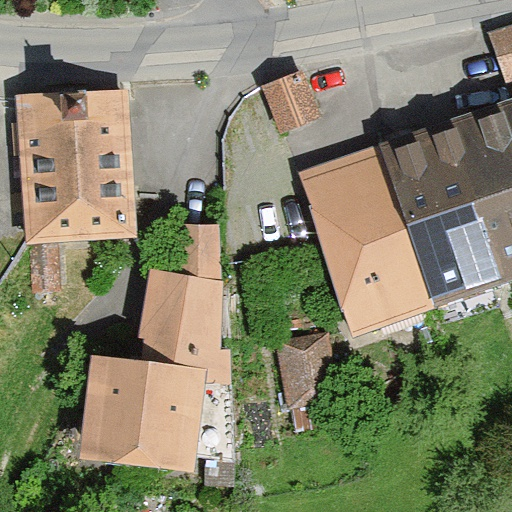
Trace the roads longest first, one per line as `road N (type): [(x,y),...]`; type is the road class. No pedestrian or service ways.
road 1 (tertiary): [(236,46),(481,0)]
road 2 (tertiary): [(0,49),(127,54),(236,46)]
road 3 (track): [(119,292),(30,410),(0,480)]
